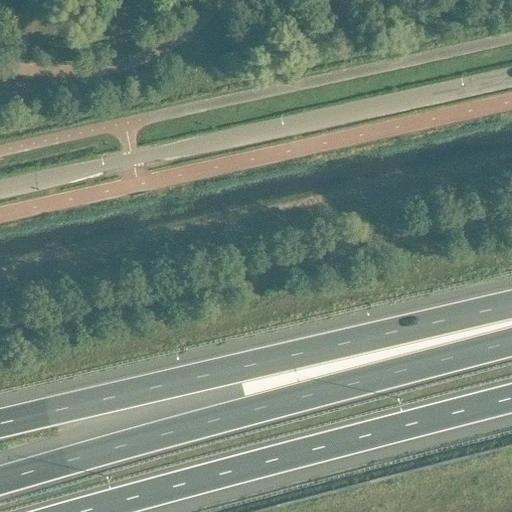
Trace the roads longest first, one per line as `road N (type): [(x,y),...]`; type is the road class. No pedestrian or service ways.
road 1 (motorway): [(511,339),(0,480)]
road 2 (unclassified): [(0,188),(511,73)]
road 3 (motorway): [(511,318),(205,373),(0,421)]
road 4 (motorway): [(77,511),(511,399)]
